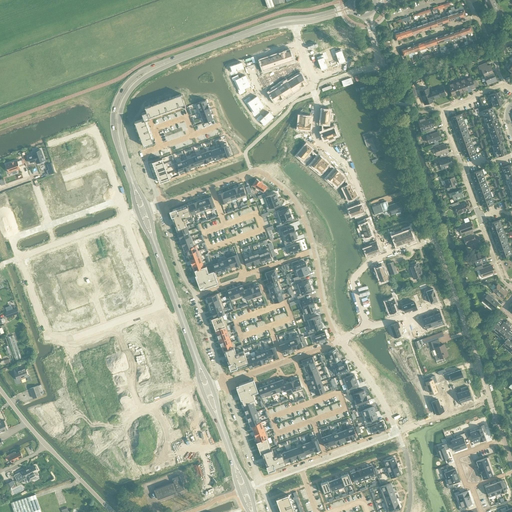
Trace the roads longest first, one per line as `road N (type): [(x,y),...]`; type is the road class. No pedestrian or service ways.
road 1 (residential): [(434,237),(389,114),(379,61)]
road 2 (secondary): [(326,15),(268,25),(154,67)]
road 3 (unclassified): [(111,511),(0,389)]
road 4 (residential): [(184,394),(202,448),(127,477)]
road 5 (secondary): [(152,239),(198,365)]
road 6 (residential): [(195,295),(314,251)]
road 7 (residential): [(224,383),(338,340)]
road 8 (residential): [(118,199),(93,131),(47,146)]
